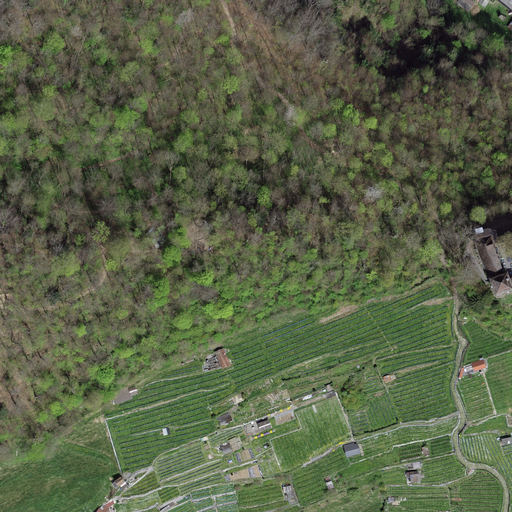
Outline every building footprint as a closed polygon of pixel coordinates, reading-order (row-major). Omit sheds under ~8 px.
[(463,0),(462,5),(476,10),(479,0),(463,0)] [(494,246),(490,247),(488,239),(483,241),(482,238),(481,236),(476,238),(478,243),(476,243),(480,253),(483,262),(490,280),(491,282),(497,297),(511,291),(511,274),(506,277),(494,246)] [(511,297),(498,301),(503,318),(511,315),(511,297)] [(217,357),(222,369),(229,366),(224,354),(217,357)] [(475,365),(477,370),(485,368),(484,362),(475,365)] [(116,404),(132,399),(131,396),(129,390),(129,389),(113,394),(116,404)] [(236,405),(245,401),(241,394),(232,398),(236,405)] [(222,425),(228,422),(228,421),(231,419),(230,416),(220,420),(222,425)] [(258,425),(261,432),(271,429),(268,421),(258,425)] [(233,453),(241,450),(236,438),(228,441),(230,445),(233,452),(233,453)] [(222,448),(224,455),(233,452),(230,445),(222,448)] [(356,454),(354,447),(346,449),(348,456),(356,454)] [(411,478),(412,482),(418,481),(416,472),(407,474),(408,478),(411,478)] [(118,487),(123,483),(120,479),(115,482),(118,487)]
